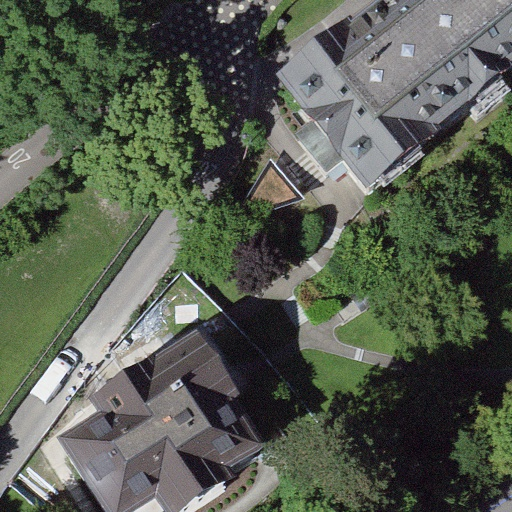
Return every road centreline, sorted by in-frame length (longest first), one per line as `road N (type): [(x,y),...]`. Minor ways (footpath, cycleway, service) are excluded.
road 1 (residential): [(204,20),(220,121),(197,183),(0,470)]
road 2 (residential): [(204,20),(0,186)]
